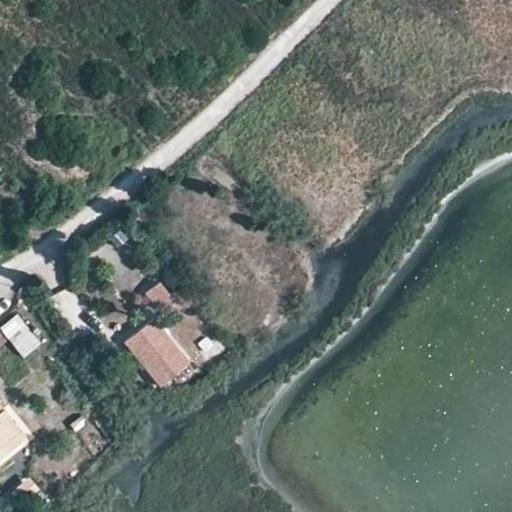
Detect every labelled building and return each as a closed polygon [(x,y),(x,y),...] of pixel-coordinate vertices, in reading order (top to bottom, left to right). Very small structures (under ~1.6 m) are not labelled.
[(159,282),(144,294),(160,315),(175,303),(159,282)] [(17,316),(0,329),(0,332),(23,360),(42,346),(17,316)] [(160,386),(190,363),(155,318),(125,340),(160,386)] [(0,457),(25,437),(0,406),(0,457)] [(11,496),(23,507),(39,491),(27,480),(11,496)]
